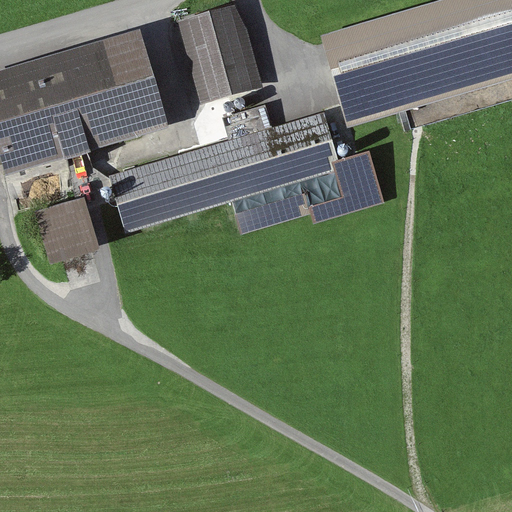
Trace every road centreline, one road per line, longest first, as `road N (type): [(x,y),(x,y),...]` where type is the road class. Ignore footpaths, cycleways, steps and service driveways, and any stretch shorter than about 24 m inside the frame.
road 1 (track): [(0,212),(23,271),(68,309),(423,511)]
road 2 (unclassified): [(0,43),(148,0)]
road 3 (track): [(395,511),(511,461)]
